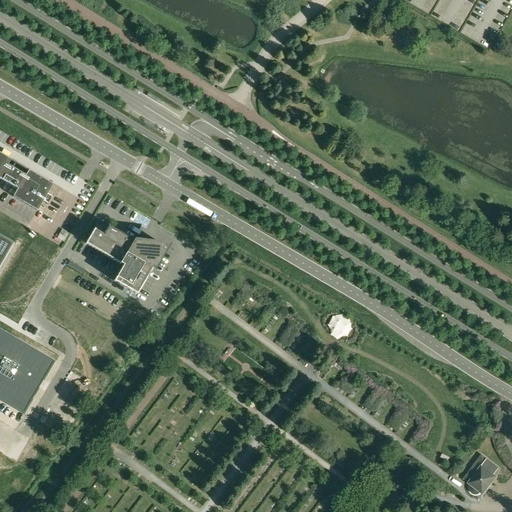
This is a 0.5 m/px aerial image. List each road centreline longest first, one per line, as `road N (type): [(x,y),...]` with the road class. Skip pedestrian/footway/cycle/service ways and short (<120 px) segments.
road 1 (unclassified): [(511,394),(163,182)]
road 2 (primary): [(180,153),(511,357)]
road 3 (primary): [(511,307),(251,146)]
road 4 (primary): [(251,146),(15,0)]
road 5 (primary): [(0,40),(180,153)]
road 6 (unclassified): [(235,107),(63,0)]
road 7 (unclassified): [(163,182),(0,87)]
